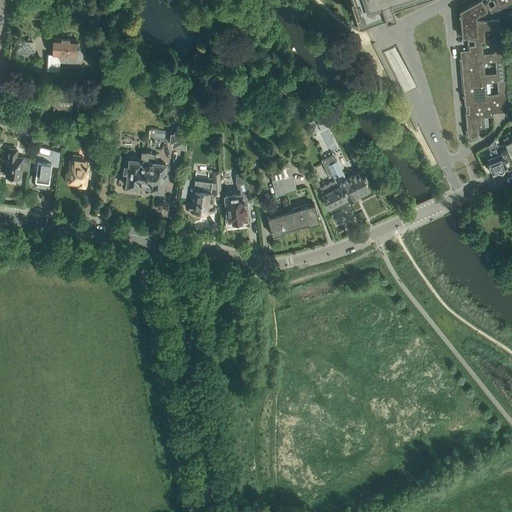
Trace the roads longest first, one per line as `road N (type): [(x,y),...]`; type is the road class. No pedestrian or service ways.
road 1 (residential): [(461,195),(289,262),(268,266),(218,251),(166,256)]
road 2 (tertiary): [(218,511),(166,256)]
road 3 (residential): [(447,162),(398,26),(447,3)]
road 4 (tertiary): [(166,256),(138,236),(0,218)]
road 5 (residential): [(447,3),(462,155),(447,162)]
